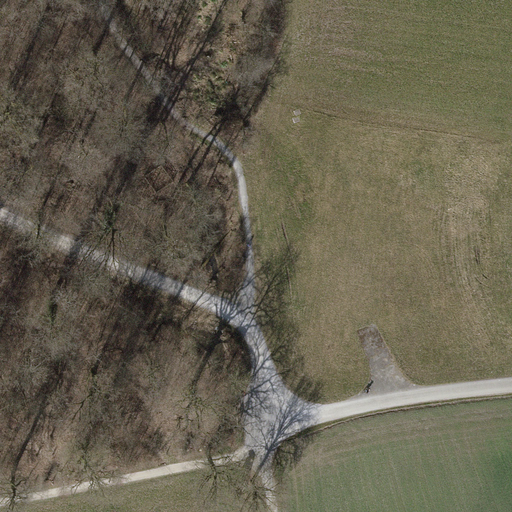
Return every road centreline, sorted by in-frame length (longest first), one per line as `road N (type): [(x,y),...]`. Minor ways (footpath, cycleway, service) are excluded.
road 1 (track): [(0,209),(246,318),(271,383),(275,423)]
road 2 (track): [(275,423),(252,447),(0,504)]
road 3 (track): [(511,384),(275,423)]
